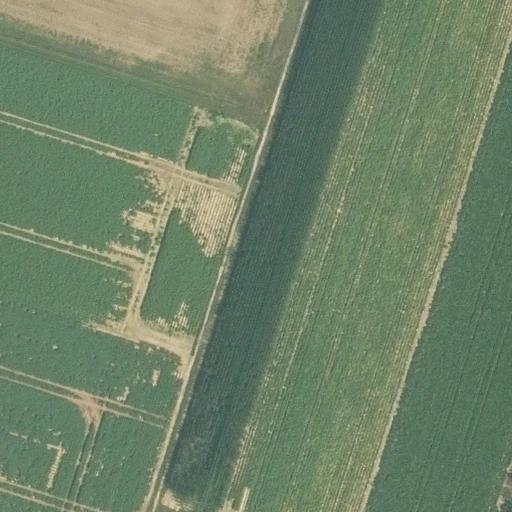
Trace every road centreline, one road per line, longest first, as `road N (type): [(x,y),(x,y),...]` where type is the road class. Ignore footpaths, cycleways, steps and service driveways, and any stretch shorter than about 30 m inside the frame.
road 1 (track): [(152,511),(311,0)]
road 2 (track): [(0,42),(271,128)]
